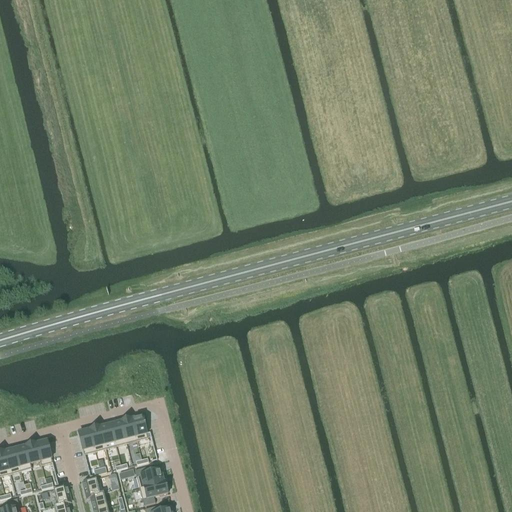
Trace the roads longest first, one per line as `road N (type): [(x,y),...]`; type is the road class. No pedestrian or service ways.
road 1 (primary): [(0,341),(511,202)]
road 2 (unclassified): [(0,357),(511,218)]
